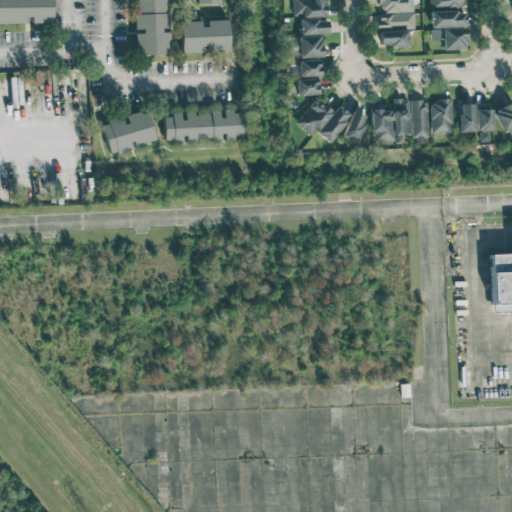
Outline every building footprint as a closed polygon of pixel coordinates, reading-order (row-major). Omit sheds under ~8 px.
[(51,23),(51,0),(0,0),(0,23),(28,23),(51,23)] [(132,0),(135,55),(168,54),(167,30),(166,0),(132,0)] [(291,0),(292,17),(327,16),(326,4),(321,5),(320,0),(291,0)] [(413,28),(411,0),(378,0),(379,14),(376,14),(377,29),(413,28)] [(428,0),(429,8),(463,7),(462,0),(428,0)] [(442,50),(466,49),(465,11),(429,12),(430,40),(442,39),(442,50)] [(327,19),(298,20),(299,35),(328,34),(327,19)] [(227,20),(203,20),(203,21),(179,21),(180,53),(201,53),(201,50),(228,50),(227,20)] [(407,45),(407,30),(379,31),(379,46),(407,45)] [(297,36),(297,40),(288,41),(289,58),(322,57),(321,36),(297,36)] [(319,60),(297,60),(298,76),(319,76),(319,60)] [(296,95),(317,95),(317,79),(295,79),(296,95)] [(313,131),(328,142),(349,115),(337,105),(331,113),(313,99),(294,123),(310,136),(313,131)] [(369,110),(370,142),(394,141),(394,135),(409,135),(408,99),(391,99),(392,109),(369,110)] [(410,101),(411,144),(426,143),(425,100),(410,101)] [(429,100),(429,133),(450,133),(450,100),(429,100)] [(503,133),(511,128),(511,105),(510,102),(491,111),(503,133)] [(458,104),(459,132),(474,132),(474,104),(458,104)] [(475,131),(491,130),(490,109),(475,110),(475,131)] [(147,111),(100,122),(108,155),(131,149),(131,148),(154,142),(147,111)] [(241,111),(220,112),(220,113),(192,114),(192,112),(181,112),(181,115),(162,115),(163,142),(183,141),(221,140),(241,139),(241,111)] [(342,138),(356,143),(365,116),(350,111),(342,138)] [(490,311),(511,310),(511,221),(508,222),(509,253),(488,254),(490,311)]
